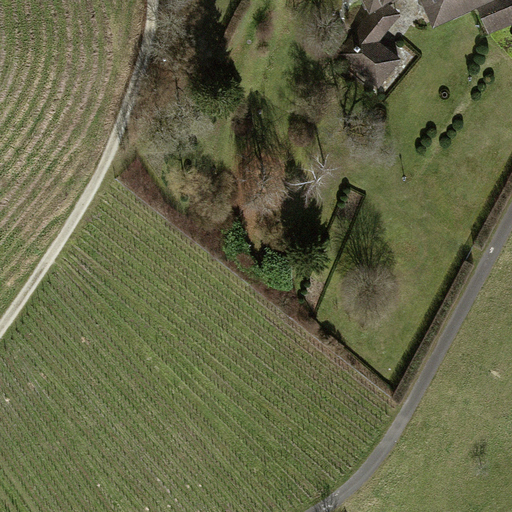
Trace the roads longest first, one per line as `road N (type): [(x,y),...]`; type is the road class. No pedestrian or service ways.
road 1 (unclassified): [(155,0),(147,59),(56,263),(0,336)]
road 2 (track): [(511,211),(410,407)]
road 3 (unclassified): [(410,407),(361,476),(311,511)]
